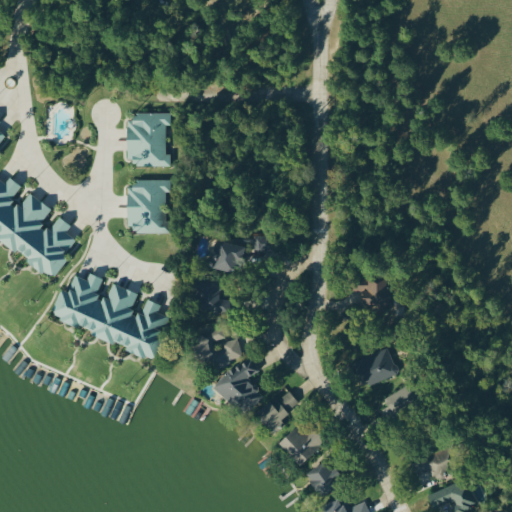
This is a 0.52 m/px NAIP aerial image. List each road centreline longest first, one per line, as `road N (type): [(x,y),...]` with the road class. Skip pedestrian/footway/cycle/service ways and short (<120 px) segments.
road 1 (residential): [(403,511),(311,362),(321,262),(318,0)]
road 2 (residential): [(321,262),(293,265),(274,289),(267,326),(279,355),(311,362)]
road 3 (residential): [(321,94),(183,97)]
